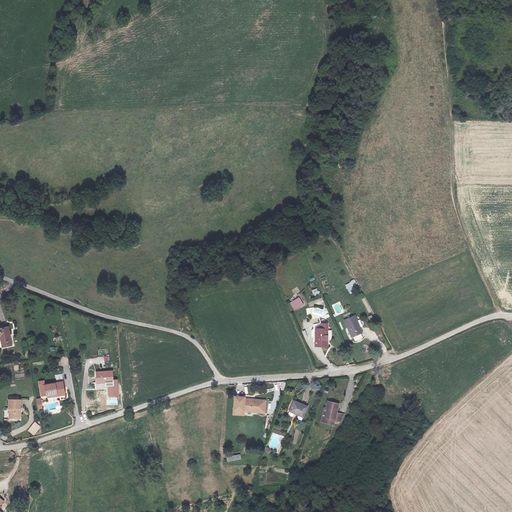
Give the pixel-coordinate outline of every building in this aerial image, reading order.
[(345,285),(350,294),(355,291),(353,287),(357,284),(355,279),(345,285)] [(300,297),(290,302),(294,310),(304,305),(300,297)] [(355,314),(345,319),(353,335),(363,330),(355,314)] [(324,325),(312,326),(314,343),(326,342),(324,325)] [(379,327),(374,329),(377,336),(382,333),(379,327)] [(7,335),(0,336),(0,355),(10,354),(7,335)] [(112,373),(95,374),(96,386),(113,384),(112,373)] [(63,383),(41,387),(43,398),(57,395),(58,398),(63,397),(62,394),(66,394),(63,383)] [(244,397),(234,396),(232,413),(242,414),(242,411),(263,413),(264,401),(244,399),(244,397)] [(308,407),(292,401),(288,411),(304,417),(308,407)] [(321,419),(333,422),(336,411),(333,410),(334,406),(325,404),(321,419)] [(20,408),(8,409),(10,418),(12,418),(13,427),(23,425),(20,408)] [(35,421),(28,430),(34,435),(42,427),(35,421)]
